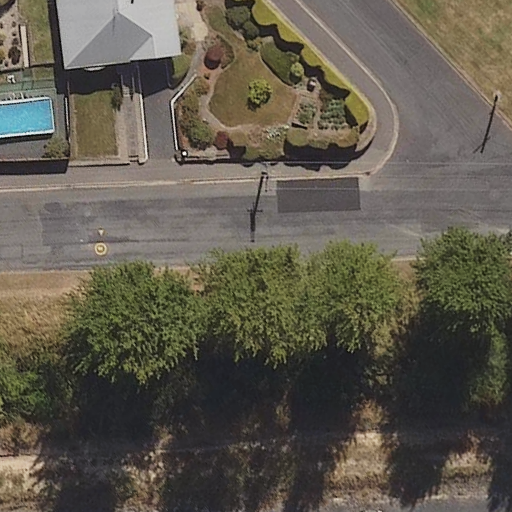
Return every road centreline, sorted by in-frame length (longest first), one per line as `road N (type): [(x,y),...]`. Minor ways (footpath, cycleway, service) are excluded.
road 1 (residential): [(0,232),(466,225)]
road 2 (residential): [(466,225),(443,105),(340,0)]
